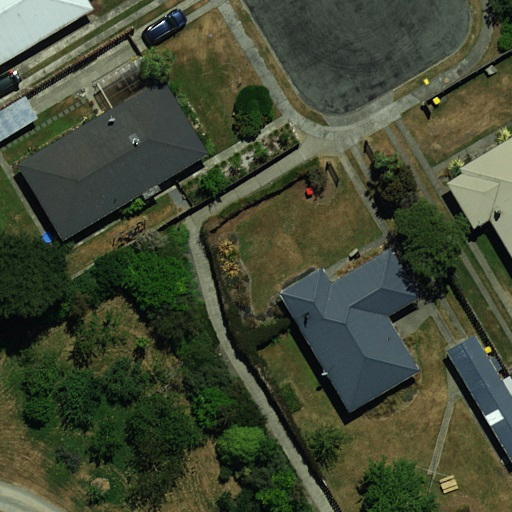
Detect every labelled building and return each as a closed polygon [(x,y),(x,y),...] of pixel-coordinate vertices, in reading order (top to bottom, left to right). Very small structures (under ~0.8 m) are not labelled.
[(115,0),(0,0),(0,82),(120,6),(115,0)] [(190,68),(38,156),(81,230),(233,142),(190,68)] [(511,143),(462,176),(511,254),(511,143)] [(347,258),(282,293),(351,422),(416,387),(347,258)] [(511,470),(511,422),(457,344),(427,364),(505,477),(511,470)]
